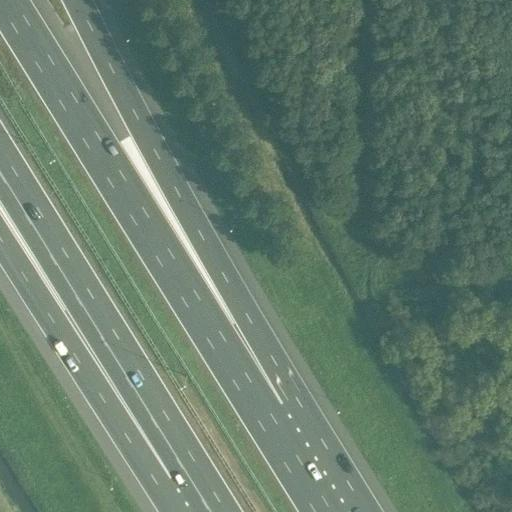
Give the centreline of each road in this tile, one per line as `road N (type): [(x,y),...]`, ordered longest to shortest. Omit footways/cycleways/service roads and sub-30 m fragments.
road 1 (motorway): [(271,413),(8,0)]
road 2 (motorway): [(271,413),(175,188),(76,0)]
road 3 (motorway): [(0,168),(184,470)]
road 4 (motorway): [(0,243),(56,330),(184,470)]
